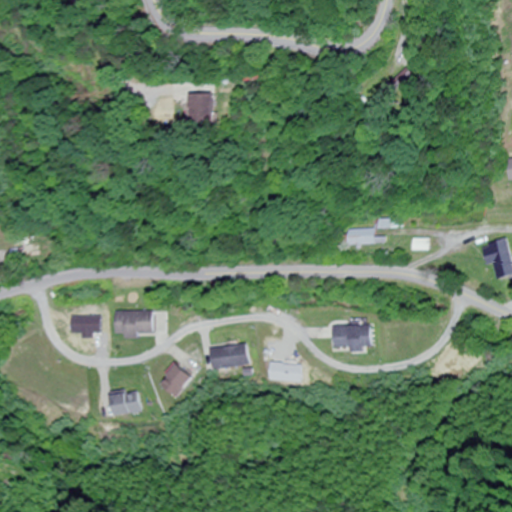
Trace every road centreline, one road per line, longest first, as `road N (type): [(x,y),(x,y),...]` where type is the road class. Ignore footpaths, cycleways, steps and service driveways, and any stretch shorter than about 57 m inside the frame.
road 1 (secondary): [(0,293),(101,271),(377,272),(425,279),(511,316),(385,8),(365,42),(341,50),(187,31),(154,0)]
road 2 (residential): [(29,286),(52,348),(72,363),(143,360),(205,325),(255,321),(282,327),(322,361),(370,368),(423,350),(469,299)]
